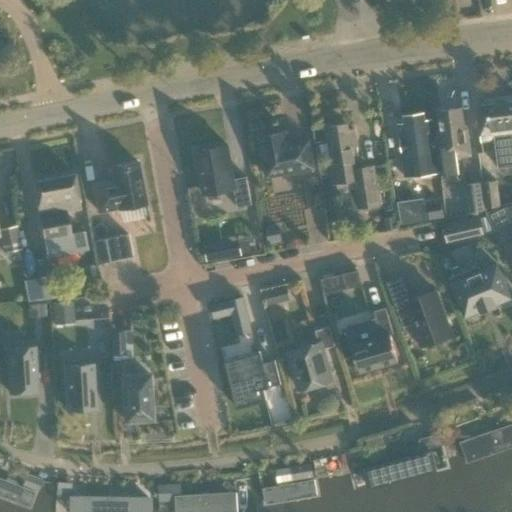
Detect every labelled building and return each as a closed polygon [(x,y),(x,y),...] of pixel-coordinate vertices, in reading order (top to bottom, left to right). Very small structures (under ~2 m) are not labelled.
[(511,164),(511,101),(477,106),(482,141),(495,139),(499,166),(508,165),(508,166),(511,164)] [(467,129),(465,129),(461,107),(437,110),(441,133),(438,134),(444,174),(459,172),(457,156),(471,154),(467,129)] [(425,121),(423,112),(404,115),(405,124),(398,125),(405,176),(438,172),(432,120),(425,121)] [(348,128),(347,123),(329,126),(330,132),(326,133),(334,184),(353,181),(358,208),(381,204),(374,164),(360,166),(353,128),(348,128)] [(289,144),(287,131),(259,136),(267,176),(314,167),(309,140),(289,144)] [(229,144),(197,150),(205,193),(235,188),(239,206),(253,203),(248,176),(235,178),(229,144)] [(109,166),(112,182),(105,183),(105,182),(92,184),(98,211),(117,207),(118,209),(145,203),(136,161),(109,166)] [(84,230),(70,233),(66,211),(80,208),(74,173),(33,181),(44,239),(43,239),(46,256),(88,248),(84,230)] [(487,207),(500,205),(497,179),(484,181),(487,207)] [(487,207),(484,181),(465,184),(469,213),(487,209),(487,207)] [(443,214),(442,197),(426,198),(427,216),(443,214)] [(414,222),(411,200),(398,202),(401,224),(414,222)] [(479,215),(465,219),(469,237),(484,233),(479,215)] [(384,217),(386,229),(397,227),(395,216),(384,217)] [(0,240),(2,249),(3,252),(21,249),(15,225),(0,228),(0,240)] [(282,241),(279,225),(266,227),(269,244),(282,241)] [(103,239),(108,261),(132,257),(127,234),(103,239)] [(479,266),(449,278),(451,283),(465,317),(481,310),(482,312),(496,306),(495,304),(511,298),(497,264),(481,271),(479,266)] [(362,285),(359,270),(341,274),(345,289),(362,285)] [(24,280),(27,302),(63,296),(59,274),(47,275),(31,278),(24,280)] [(386,282),(396,309),(407,305),(422,346),(452,335),(436,290),(410,299),(401,277),(386,282)] [(244,297),(211,304),(214,318),(231,314),(236,335),(252,332),(244,297)] [(74,323),(72,300),(51,302),(53,325),(74,323)] [(44,304),(28,305),(29,316),(44,315),(44,304)] [(376,318),(347,327),(352,344),(360,372),(398,361),(391,334),(393,333),(386,307),(374,311),(376,318)] [(319,342),(289,351),(300,388),(331,380),(322,348),(335,345),(329,325),(315,330),(319,342)] [(110,346),(126,345),(125,330),(110,331),(110,346)] [(7,347),(8,392),(35,392),(34,347),(7,347)] [(260,351),(225,360),(237,407),(266,399),(263,388),(281,383),(275,360),(263,363),(260,351)] [(92,364),(65,366),(67,410),(94,408),(92,364)] [(148,373),(121,375),(124,420),(151,418),(150,402),(156,402),(155,388),(149,388),(148,373)] [(511,446),(511,426),(453,447),(459,465),(511,446)] [(439,433),(419,439),(422,451),(443,445),(439,433)] [(425,474),(420,455),(355,470),(360,489),(425,474)] [(317,476),(314,463),(275,469),(278,483),(317,476)] [(22,485),(38,490),(42,479),(27,473),(22,485)] [(319,493),(317,477),(262,487),(264,502),(319,493)] [(0,501),(27,511),(30,511),(37,492),(0,478),(0,501)] [(71,495),(71,482),(56,482),(56,495),(71,495)] [(179,483),(157,484),(158,502),(173,501),(173,495),(180,495),(179,483)] [(141,511),(142,499),(62,497),(61,511),(141,511)] [(238,511),(238,497),(159,503),(159,511),(238,511)]
